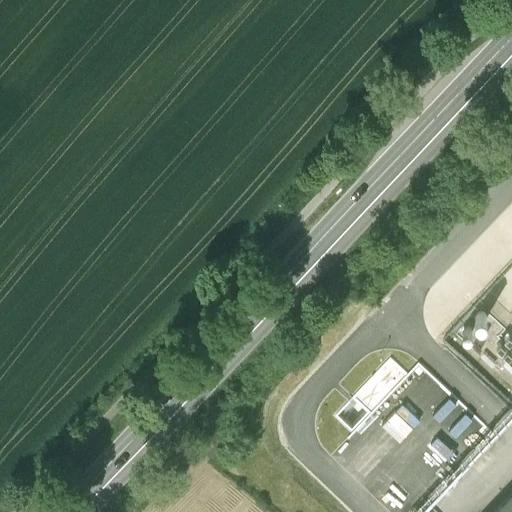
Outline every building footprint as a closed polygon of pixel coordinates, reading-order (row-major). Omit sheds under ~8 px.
[(486,323),(486,321),(486,318),(485,316),(483,315),(480,315),(478,315),(476,317),(475,318),(474,321),(475,323),(476,325),(478,326),(480,327),(483,326),(485,325),(486,323)] [(462,333),(462,335),(462,337),(463,339),(465,340),(467,340),(469,340),(470,339),(471,337),(472,335),(471,333),(470,332),(469,331),(467,330),(465,331),(463,332),(462,333)] [(511,340),(508,337),(496,350),(508,361),(511,357),(511,340)] [(407,378),(390,362),(351,402),(368,418),(407,378)] [(511,511),(511,495),(495,511),(511,511)]
